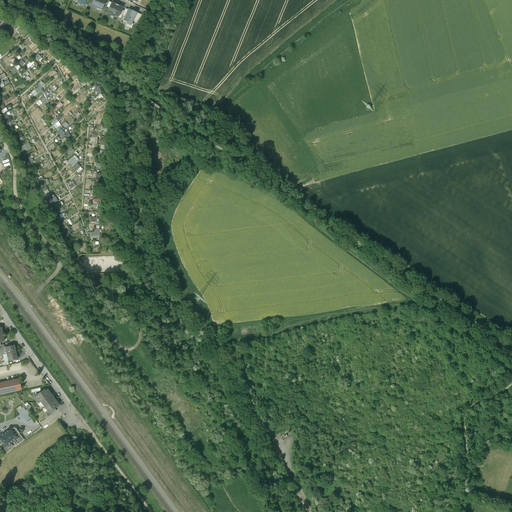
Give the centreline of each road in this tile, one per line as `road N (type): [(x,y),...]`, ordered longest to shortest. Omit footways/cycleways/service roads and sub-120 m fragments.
road 1 (track): [(260,339),(308,319),(419,302),(511,373)]
road 2 (residential): [(0,310),(76,419)]
